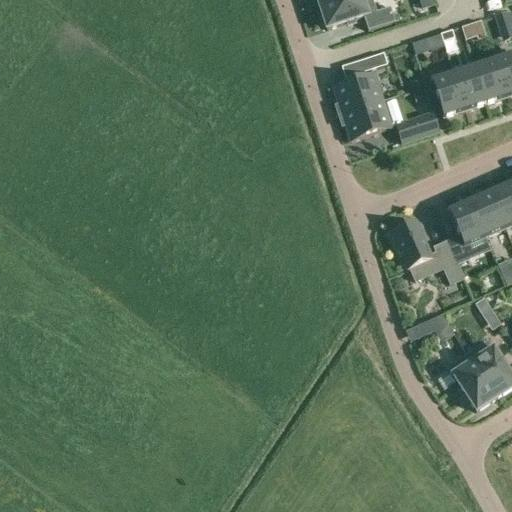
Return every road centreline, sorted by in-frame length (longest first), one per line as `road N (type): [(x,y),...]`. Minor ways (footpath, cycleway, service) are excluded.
road 1 (residential): [(356,219),(408,376),(445,430),(477,436),(511,417)]
road 2 (residential): [(286,0),(356,219)]
road 3 (residential): [(356,219),(511,152)]
